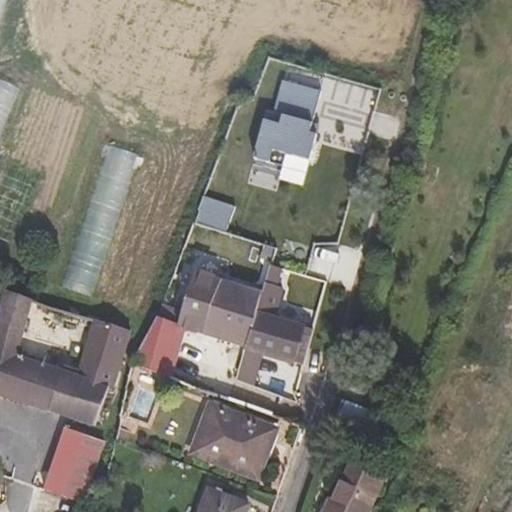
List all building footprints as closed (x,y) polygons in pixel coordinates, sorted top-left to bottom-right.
[(0,137),(21,86),(0,77),(0,137)] [(270,148),(308,156),(322,88),(282,79),(274,119),(260,116),(252,156),(268,160),(270,148)] [(226,232),(234,206),(203,196),(195,222),(226,232)] [(64,286),(93,295),(121,210),(92,200),(64,286)] [(0,299),(5,300),(9,282),(0,280),(0,299)] [(191,286),(179,344),(241,358),(252,322),(262,288),(247,283),(243,297),(191,286)] [(0,412),(38,424),(67,433),(91,440),(102,406),(106,408),(125,347),(100,339),(89,335),(81,365),(71,396),(10,376),(22,342),(30,315),(5,305),(0,319),(0,412)] [(81,365),(89,335),(46,321),(30,315),(22,342),(81,365)] [(252,322),(241,358),(318,376),(328,340),(252,322)] [(154,331),(129,378),(162,387),(179,344),(154,331)] [(211,384),(204,401),(224,407),(230,391),(211,384)] [(261,397),(232,388),(230,391),(224,407),(274,424),(279,405),(260,400),(261,397)] [(274,424),(297,430),(302,413),(279,405),(274,424)] [(270,436),(205,415),(189,462),(254,484),(270,436)] [(373,442),(333,427),(324,455),(361,471),(370,453),(373,442)] [(396,444),(392,440),(377,435),(373,442),(370,453),(388,461),(396,444)] [(80,511),(100,457),(63,443),(43,500),(73,511),(80,511)] [(325,511),(366,511),(370,505),(337,489),(325,511)] [(247,511),(248,510),(207,497),(201,511),(247,511)]
